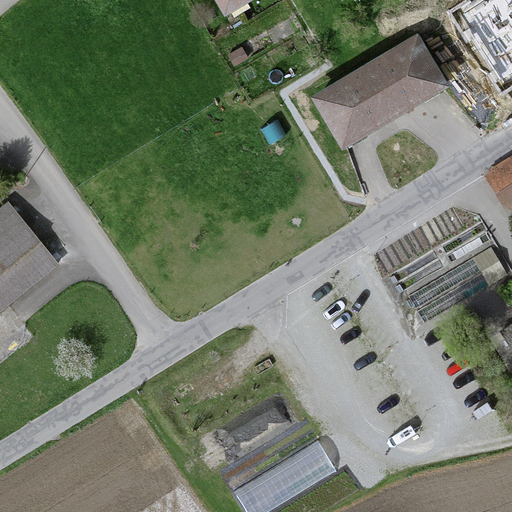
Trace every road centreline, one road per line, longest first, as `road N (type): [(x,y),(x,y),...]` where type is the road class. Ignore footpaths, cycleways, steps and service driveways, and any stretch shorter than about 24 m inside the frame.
road 1 (tertiary): [(511,135),(170,351)]
road 2 (track): [(258,295),(359,452),(388,454),(511,427)]
road 3 (residential): [(0,114),(170,351)]
road 4 (tertiary): [(170,351),(0,454)]
